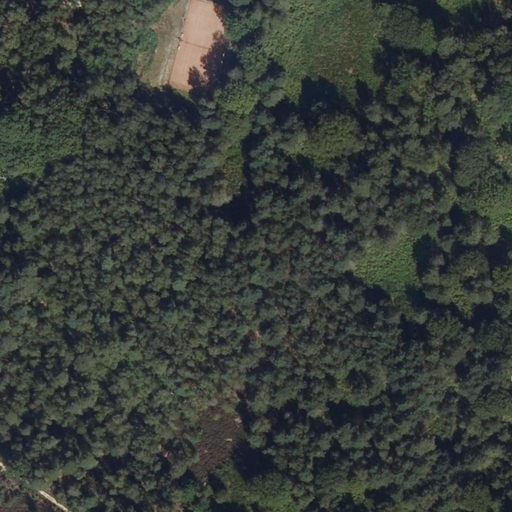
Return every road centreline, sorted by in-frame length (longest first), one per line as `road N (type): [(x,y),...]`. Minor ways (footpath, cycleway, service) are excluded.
road 1 (track): [(0,410),(32,341),(69,218),(92,99),(94,15)]
road 2 (track): [(94,15),(0,138)]
